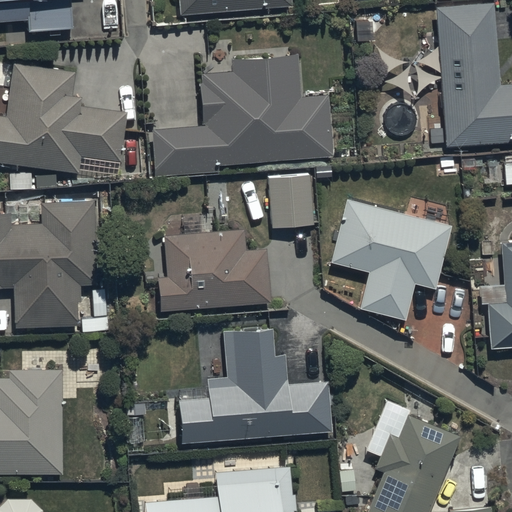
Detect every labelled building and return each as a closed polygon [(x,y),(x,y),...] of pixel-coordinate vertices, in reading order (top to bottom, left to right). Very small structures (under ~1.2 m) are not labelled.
[(71,32),(69,0),(0,0),(0,25),(27,23),(27,35),(71,32)] [(490,0),(451,0),(436,1),(445,140),(511,135),(511,75),(495,77),(490,0)] [(202,117),(152,121),(154,170),(221,165),(220,157),(331,149),(327,86),(300,88),(297,46),(231,50),(231,63),(199,65),(202,117)] [(14,54),(5,107),(0,106),(0,153),(77,166),(80,146),(120,153),(128,106),(79,98),(81,87),(72,85),(75,64),(14,54)] [(310,167),(267,169),(271,218),(312,216),(310,167)] [(451,219),(344,190),(327,254),(367,265),(357,299),(403,312),(413,276),(433,282),(451,219)] [(0,280),(15,281),(15,319),(77,319),(77,292),(80,292),(80,278),(93,278),(93,194),(8,194),(8,199),(0,198),(0,280)] [(165,227),(166,268),(159,268),(159,271),(160,301),(269,297),(267,241),(244,242),(243,224),(204,225),(203,208),(183,209),(184,227),(165,227)] [(511,234),(500,235),(502,277),(478,278),(479,296),(487,295),(489,340),(511,338),(511,234)] [(329,426),(326,376),(288,378),(287,345),(274,346),(272,319),(223,322),(225,370),(208,370),(209,383),(180,384),(182,436),(329,426)] [(0,463),(60,465),(61,363),(7,362),(8,369),(0,369),(0,463)] [(405,406),(395,427),(387,425),(372,461),(382,465),(362,511),(423,511),(457,430),(405,406)] [(215,488),(143,493),(144,511),(292,511),(292,502),(294,502),(293,485),(290,485),(288,459),(213,464),(215,488)] [(0,511),(60,511),(43,511),(42,501),(31,491),(7,492),(0,498),(0,511)] [(489,511),(489,501),(448,504),(448,511),(489,511)]
